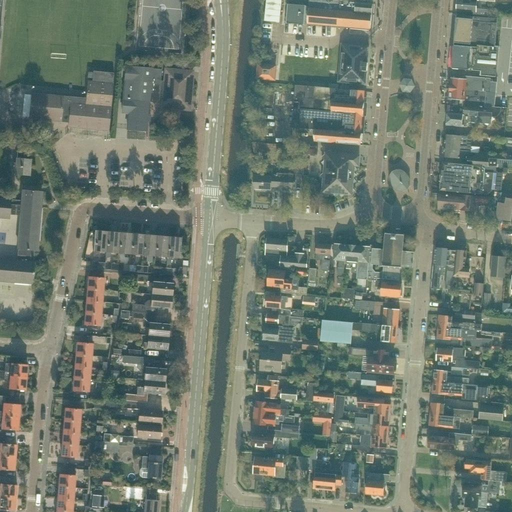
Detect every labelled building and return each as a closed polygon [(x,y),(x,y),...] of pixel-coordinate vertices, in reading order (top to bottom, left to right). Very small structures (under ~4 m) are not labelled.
[(284,18),(285,0),(269,0),(268,18),(284,18)] [(286,21),(286,24),(287,24),(287,23),(303,25),(304,25),(304,23),(308,24),(336,26),(337,26),(349,27),(350,27),(352,28),(370,29),(371,20),(373,3),(371,3),(371,0),(333,0),(334,2),(312,0),(310,0),(310,6),(306,5),(288,4),(287,10),(287,20),(286,21)] [(457,0),(457,10),(474,12),(473,15),(488,16),(488,10),(476,9),(477,1),(479,1),(495,2),(495,0),(457,0)] [(456,20),(452,69),(473,70),(473,67),(481,68),(481,71),(480,76),(496,77),(499,46),(496,46),(498,17),(488,16),(473,15),(473,18),(457,16),(456,20)] [(369,46),(348,44),(342,44),(339,82),(366,84),(369,46)] [(328,84),(330,61),(301,58),(299,81),(328,84)] [(275,80),(276,67),(259,66),(258,78),(275,80)] [(130,100),(148,102),(152,102),(154,104),(158,100),(159,100),(160,81),(161,70),(126,67),(125,81),(132,81),(130,100)] [(165,81),(160,81),(159,100),(163,100),(163,103),(161,105),(165,109),(167,107),(167,108),(184,109),(185,109),(186,111),(191,107),(189,106),(192,72),(166,70),(165,81)] [(108,131),(114,73),(93,71),(92,82),(88,81),(86,99),(72,98),(31,94),(29,119),(61,122),(61,120),(69,121),(68,127),(108,131)] [(451,86),(451,89),(479,91),(486,92),(496,93),(497,83),(491,82),(491,79),(480,78),(466,76),(466,79),(452,78),(451,86)] [(412,80),(407,80),(405,80),(402,83),(401,85),(404,91),(411,92),(415,86),(412,80)] [(364,92),(296,85),(292,128),(316,130),(363,134),(365,117),(363,115),(364,104),(366,103),(366,98),(363,98),(364,92)] [(450,92),(449,100),(465,101),(465,100),(469,100),(468,106),(485,107),(485,108),(493,109),(493,107),(495,108),(495,107),(496,93),(486,92),(479,91),(451,89),(451,92),(450,92)] [(286,106),(287,94),(269,93),(268,105),(286,106)] [(148,102),(130,100),(123,99),(122,113),(129,113),(127,129),(146,131),(147,122),(150,122),(150,115),(147,115),(148,102)] [(448,114),(447,124),(449,126),(462,127),(467,127),(468,124),(470,124),(470,123),(491,124),(492,117),(495,117),(497,117),(499,116),(500,113),(501,111),(501,108),(495,108),(493,107),(493,109),(485,108),(485,107),(468,106),(464,105),(464,106),(450,105),(450,113),(448,114)] [(363,134),(316,130),(315,141),(344,144),(362,145),(363,134)] [(446,135),(445,146),(468,148),(469,135),(461,134),(461,136),(446,135)] [(468,148),(445,146),(444,157),(469,159),(468,165),(483,166),(511,168),(511,160),(472,157),(473,153),(471,153),(473,135),(469,135),(468,148)] [(18,141),(10,140),(10,149),(17,149),(18,141)] [(319,148),(314,147),(306,146),(306,154),(318,155),(319,148)] [(349,155),(328,153),(326,153),(322,193),(352,195),(355,165),(357,165),(358,164),(359,159),(358,158),(356,158),(356,157),(356,156),(349,155)] [(26,160),(26,158),(22,157),(21,160),(16,159),(15,175),(29,176),(30,161),(26,160)] [(303,175),(304,172),(304,163),(297,163),(296,175),(303,175)] [(483,166),(468,165),(443,163),(443,164),(444,164),(445,174),(443,175),(442,175),(442,177),(493,182),(493,179),(482,178),(483,166)] [(502,193),(504,172),(497,172),(495,192),(502,193)] [(295,188),(296,175),(277,174),(277,175),(272,175),(271,177),(255,176),(254,189),(272,190),(272,187),(295,188)] [(493,182),(442,177),(442,178),(445,179),(441,189),(441,190),(480,194),(487,195),(492,191),(493,182)] [(41,193),(24,191),(23,191),(22,202),(11,201),(11,200),(0,199),(0,218),(9,219),(10,215),(20,216),(18,250),(19,250),(17,262),(0,260),(0,281),(32,284),(34,263),(32,263),(34,251),(37,251),(41,193)] [(471,211),(472,197),(440,194),(439,205),(445,205),(445,209),(455,210),(455,209),(471,211)] [(511,199),(507,199),(506,205),(499,204),(497,218),(511,221),(511,212),(511,199)] [(106,253),(107,232),(95,231),(93,251),(106,253)] [(118,254),(120,233),(107,232),(106,253),(105,257),(110,258),(111,253),(118,254)] [(373,249),(372,249),(369,281),(377,281),(399,283),(401,268),(402,269),(402,268),(402,267),(413,268),(415,252),(404,251),(403,251),(403,243),(404,244),(405,243),(403,242),(404,235),(405,234),(403,235),(399,234),(399,233),(398,233),(398,234),(393,234),(393,233),(392,232),(392,234),(387,233),(386,232),(385,233),(386,234),(385,241),(384,241),(384,242),(385,242),(385,249),(384,249),(383,249),(373,248),(373,249)] [(130,254),(132,234),(120,233),(118,254),(130,254)] [(142,255),(144,235),(132,234),(130,254),(142,255)] [(155,256),(157,236),(144,235),(142,255),(155,256)] [(167,257),(168,237),(157,236),(155,256),(167,257)] [(179,258),(181,238),(168,237),(167,257),(179,258)] [(287,256),(288,241),(267,239),(266,255),(282,256),(282,258),(281,258),(281,266),(307,268),(307,260),(304,260),(304,254),(296,253),(296,257),(287,256)] [(331,255),(332,245),(317,244),(316,253),(317,253),(316,259),(322,260),(321,270),(329,270),(331,255)] [(344,276),(346,245),(335,244),(334,260),(339,261),(339,268),(338,267),(337,275),(344,276)] [(357,274),(360,246),(348,245),(346,269),(351,269),(351,274),(357,274)] [(370,247),(360,246),(357,274),(357,280),(369,281),(372,249),(370,249),(370,247)] [(449,250),(435,248),(432,289),(440,290),(442,266),(448,266),(447,270),(453,271),(454,271),(455,250),(449,250)] [(469,278),(470,267),(465,267),(467,251),(456,250),(455,250),(454,271),(453,276),(456,277),(469,278)] [(505,278),(506,258),(493,257),(491,276),(505,278)] [(285,278),(285,271),(270,270),(268,287),(282,288),(281,293),(306,295),(307,288),(298,288),(298,282),(299,282),(299,280),(285,278)] [(452,290),(453,276),(453,272),(454,271),(453,271),(447,270),(445,289),(452,290)] [(147,283),(147,282),(147,276),(130,275),(130,280),(134,280),(134,282),(147,283)] [(103,291),(105,278),(88,277),(87,290),(103,291)] [(399,283),(377,281),(376,287),(382,288),(381,296),(401,297),(401,295),(402,295),(403,290),(402,290),(402,283),(399,283)] [(172,296),(173,284),(153,282),(152,294),(172,296)] [(482,296),(483,284),(475,283),(475,295),(482,296)] [(343,299),(355,300),(356,289),(344,288),(343,299)] [(102,303),(103,291),(87,290),(86,302),(102,303)] [(171,309),(172,296),(152,294),(151,301),(148,301),(145,304),(145,307),(133,305),(132,312),(150,314),(151,307),(171,309)] [(288,302),(288,297),(267,295),(266,307),(285,309),(286,302),(288,302)] [(315,306),(316,298),(304,296),(303,304),(315,306)] [(374,311),(375,302),(361,301),(360,309),(374,311)] [(101,315),(102,303),(86,302),(85,313),(101,315)] [(398,327),(400,310),(384,309),(383,325),(398,327)] [(154,314),(150,314),(132,312),(131,319),(143,320),(143,323),(145,323),(145,327),(149,328),(148,336),(168,337),(170,325),(153,323),(154,314)] [(101,327),(101,315),(85,313),(84,325),(101,327)] [(289,327),(290,316),(267,314),(267,316),(266,315),(265,321),(266,321),(266,323),(282,324),(283,322),(285,322),(284,326),(289,327)] [(452,322),(452,317),(439,316),(438,327),(477,330),(482,331),(483,324),(452,322)] [(398,327),(383,325),(323,320),(321,340),(351,343),(353,330),(371,332),(371,331),(382,332),(381,342),(397,343),(398,327)] [(293,330),(294,328),(273,326),(272,328),(264,328),(264,334),(263,334),(262,337),(263,338),(263,340),(292,343),(293,336),(294,336),(295,331),(293,330)] [(476,338),(477,330),(438,327),(437,338),(450,340),(451,337),(470,338),(469,346),(492,348),(493,340),(476,338)] [(167,350),(168,337),(148,336),(147,343),(143,343),(143,348),(167,350)] [(318,351),(318,350),(319,342),(304,341),(303,350),(318,351)] [(92,357),(93,344),(77,343),(76,355),(92,357)] [(290,361),(291,350),(275,348),(275,354),(262,353),(260,370),(281,372),(282,360),(290,361)] [(396,370),(397,363),(395,363),(395,359),(389,358),(390,351),(352,348),(352,356),(369,358),(368,372),(394,374),(394,370),(396,370)] [(465,358),(466,349),(453,348),(453,350),(438,348),(437,350),(436,351),(436,353),(437,355),(437,361),(452,362),(453,359),(457,360),(458,357),(465,358)] [(140,358),(141,351),(121,350),(121,356),(140,358)] [(91,368),(92,357),(76,355),(75,367),(91,368)] [(17,364),(18,357),(6,356),(4,371),(0,370),(0,375),(26,378),(27,365),(17,364)] [(146,358),(140,358),(121,356),(120,363),(137,364),(137,366),(137,368),(138,369),(140,372),(141,373),(143,374),(145,374),(144,380),(165,382),(166,369),(145,368),(146,358)] [(90,377),(91,368),(75,367),(73,379),(90,381),(93,381),(94,377),(90,377)] [(469,375),(470,368),(452,367),(451,374),(469,375)] [(447,377),(448,371),(435,370),(434,382),(469,385),(469,379),(447,377)] [(25,390),(26,378),(0,375),(0,380),(10,381),(9,389),(25,390)] [(279,381),(280,376),(274,376),(269,375),(268,380),(258,379),(257,391),(266,392),(265,398),(278,399),(281,399),(282,390),(279,390),(279,381)] [(89,393),(90,381),(73,379),(72,391),(89,393)] [(392,393),(393,381),(368,379),(368,381),(366,381),(366,385),(377,386),(377,392),(392,393)] [(164,394),(165,382),(144,380),(144,388),(137,387),(137,395),(125,394),(124,401),(136,402),(146,403),(147,393),(164,394)] [(469,385),(434,382),(433,386),(432,386),(431,391),(433,392),(432,393),(446,394),(446,392),(463,393),(462,399),(476,400),(477,394),(489,395),(489,386),(469,385)] [(297,400),(298,390),(282,389),(282,390),(281,399),(297,400)] [(315,391),(314,401),(334,403),(335,393),(315,391)] [(348,401),(358,401),(358,392),(348,392),(348,401)] [(335,410),(344,411),(345,397),(336,396),(335,410)] [(380,404),(380,399),(359,397),(358,407),(375,408),(374,414),(390,416),(391,405),(380,404)] [(281,409),(282,401),(266,399),(266,402),(256,401),(255,413),(289,416),(290,410),(281,409)] [(106,400),(106,407),(121,408),(121,401),(106,400)] [(136,402),(124,401),(121,401),(121,408),(136,409),(136,402)] [(445,404),(444,404),(432,403),(431,414),(449,416),(454,417),(462,417),(473,418),(474,411),(444,409),(445,404)] [(0,415),(19,418),(20,405),(4,404),(3,412),(0,411),(0,415)] [(503,421),(504,408),(480,405),(479,419),(503,421)] [(80,422),(81,409),(65,408),(64,420),(80,422)] [(161,425),(162,411),(139,409),(138,423),(161,425)] [(343,422),(344,411),(335,410),(334,422),(334,421),(341,422),(342,422),(343,422)] [(295,417),(289,416),(255,413),(254,424),(275,426),(276,424),(280,424),(280,421),(294,423),(295,417)] [(333,415),(322,414),(321,424),(332,425),(333,415)] [(390,416),(374,414),(371,414),(371,420),(356,418),(356,423),(389,427),(390,416)] [(449,416),(431,414),(429,426),(459,429),(460,422),(460,417),(454,417),(449,416)] [(0,415),(0,420),(2,421),(1,429),(18,430),(19,418),(0,415)] [(79,434),(80,422),(64,420),(63,432),(79,434)] [(160,439),(161,425),(138,423),(137,438),(160,439)] [(389,431),(389,427),(356,423),(355,429),(368,431),(367,436),(372,436),(388,437),(388,435),(389,435),(390,432),(389,431)] [(299,433),(300,426),(282,424),(282,431),(281,432),(299,433)] [(299,433),(281,432),(275,431),(268,430),(267,434),(254,433),(254,435),(253,436),(252,439),(253,440),(253,447),(261,447),(261,450),(267,450),(267,448),(273,449),(274,449),(275,437),(299,439),(299,433)] [(78,445),(79,434),(63,432),(62,444),(78,445)] [(472,441),(473,435),(456,433),(455,438),(430,436),(429,442),(428,442),(428,445),(429,446),(429,448),(455,450),(456,440),(472,441)] [(119,443),(134,444),(135,437),(119,436),(119,435),(104,434),(103,442),(119,443)] [(367,436),(366,436),(361,435),(361,445),(371,447),(387,448),(388,437),(372,436),(367,436)] [(7,437),(1,436),(0,436),(0,456),(15,457),(16,445),(7,444),(7,437)] [(119,443),(103,442),(102,441),(101,442),(101,447),(101,451),(118,453),(119,443)] [(77,458),(78,445),(62,444),(61,456),(77,458)] [(283,466),(284,455),(277,454),(276,459),(269,458),(269,459),(255,458),(254,473),(256,473),(255,479),(262,480),(263,474),(275,475),(274,476),(284,477),(285,466),(283,466)] [(159,463),(160,456),(149,455),(149,457),(142,457),(142,468),(141,469),(140,470),(139,474),(140,476),(141,477),(142,477),(160,479),(161,463),(159,463)] [(0,468),(14,470),(15,457),(0,456),(0,468)] [(309,470),(310,458),(298,457),(297,469),(309,470)] [(330,470),(331,460),(328,459),(327,463),(325,490),(336,491),(336,486),(341,486),(343,471),(330,470)] [(490,471),(491,463),(466,460),(466,462),(465,462),(465,466),(466,467),(466,469),(470,469),(470,474),(480,475),(480,480),(489,481),(500,482),(500,481),(507,482),(507,473),(490,471)] [(325,490),(327,463),(323,463),(323,469),(321,469),(320,473),(315,473),(314,489),(325,490)] [(354,474),(355,464),(344,463),(343,473),(349,474),(349,477),(347,477),(346,492),(358,493),(360,478),(355,478),(355,475),(354,474)] [(381,482),(381,474),(370,473),(369,481),(368,481),(367,494),(383,495),(384,482),(381,482)] [(75,475),(74,475),(59,474),(58,486),(74,488),(75,475)] [(2,477),(0,476),(0,496),(16,498),(17,486),(1,484),(2,477)] [(499,493),(500,482),(489,481),(489,486),(482,485),(464,483),(464,489),(463,491),(462,494),(463,496),(463,497),(466,497),(465,506),(477,507),(478,508),(478,507),(486,508),(487,501),(487,495),(492,495),(492,492),(499,493)] [(73,500),(74,488),(58,486),(57,498),(73,500)] [(146,495),(146,489),(122,486),(122,493),(146,495)] [(93,495),(92,507),(102,507),(103,496),(93,495)] [(156,496),(146,495),(143,511),(157,511),(158,501),(156,500),(156,496)] [(15,511),(16,498),(0,496),(0,511),(7,511),(7,510),(15,511)] [(72,511),(73,500),(57,498),(56,510),(72,511)]
